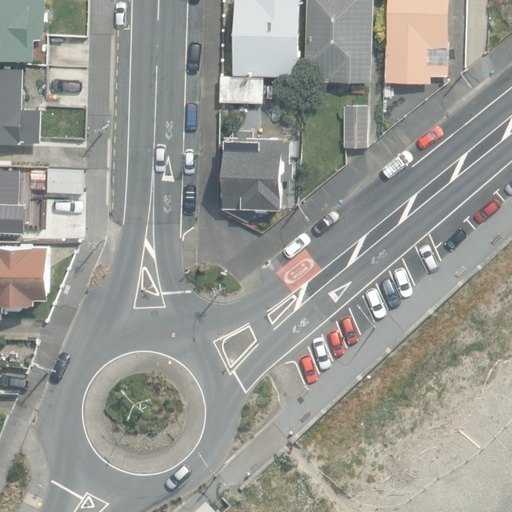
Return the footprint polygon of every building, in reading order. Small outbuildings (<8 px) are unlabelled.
[(0,0),(0,57),(37,59),(38,38),(45,39),(46,0),(0,0)] [(236,73),(301,75),(303,0),(239,0),(239,18),(231,17),(231,30),(238,30),(236,73)] [(307,80),(374,81),(376,0),(309,0),(309,45),(308,45),(307,80)] [(391,0),(388,81),(434,83),(434,74),(449,75),(452,0),(391,0)] [(0,139),(43,141),(44,141),(45,107),(25,106),(27,67),(0,66),(0,139)] [(224,102),(266,103),(266,77),(224,77),(224,102)] [(345,146),(369,146),(369,106),(345,105),(345,106),(345,146)] [(257,212),(268,212),(273,206),(285,206),(286,178),(294,178),(294,163),(292,163),(293,140),(287,140),(287,136),(256,135),(255,131),(235,130),(235,135),(228,134),(227,166),(224,169),(223,181),(227,184),(226,208),(252,208),(257,212)] [(0,230),(26,231),(28,191),(22,191),(23,170),(0,168),(0,230)] [(50,190),(86,192),(88,168),(51,168),(50,190)] [(0,313),(7,314),(7,308),(26,308),(34,300),(39,300),(39,296),(53,296),(54,244),(0,243),(0,313)]
